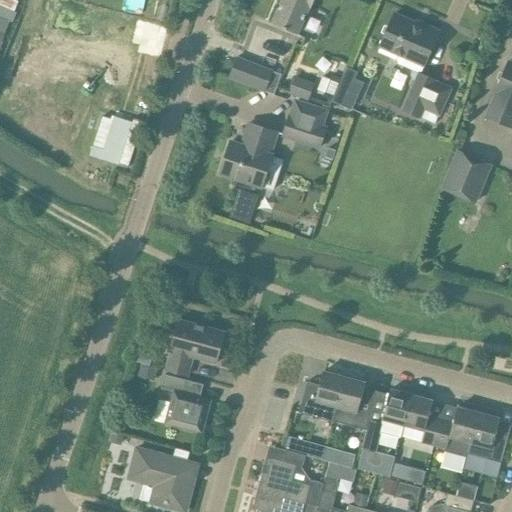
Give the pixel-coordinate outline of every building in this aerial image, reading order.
[(282,0),(272,24),(290,32),(296,35),(308,7),(311,9),(314,1),(314,0),(282,0)] [(386,33),(380,48),(398,56),(397,59),(399,63),(413,69),(412,71),(420,75),(424,67),(429,56),(437,38),(414,28),(416,24),(394,15),(386,33)] [(7,76),(34,82),(43,41),(16,35),(7,76)] [(272,72),(236,59),(229,79),(265,92),(272,72)] [(511,63),(509,62),(501,81),(495,93),(496,93),(486,117),(511,128),(511,127),(511,63)] [(347,67),(332,102),(352,111),(364,83),(355,79),(358,72),(347,67)] [(417,82),(404,111),(420,119),(424,110),(440,117),(452,89),(436,82),(420,75),(412,71),(410,75),(412,80),(417,82)] [(315,84),(295,77),(289,93),(309,100),(315,84)] [(329,112),(294,101),(283,136),(321,148),(327,127),(324,126),(329,112)] [(268,131),(249,124),(244,139),(247,140),(244,148),(230,143),(220,175),(261,188),(262,187),(274,191),(284,160),(269,155),(276,133),(268,131)] [(327,149),(325,157),(333,159),(336,150),(329,148),(327,149)] [(491,165),(457,151),(442,188),(475,202),(491,165)] [(234,205),(230,216),(250,223),(253,211),(234,205)] [(185,291),(187,281),(176,278),(174,289),(185,291)] [(225,333),(178,321),(170,352),(171,352),(165,371),(187,377),(192,358),(216,364),(225,333)] [(134,361),(150,365),(153,356),(137,352),(134,361)] [(139,377),(154,381),(158,369),(142,365),(139,377)] [(299,412),(333,421),(336,407),(344,378),(323,372),(319,386),(307,383),(299,412)] [(203,385),(165,375),(161,389),(172,392),(164,424),(202,434),(210,401),(200,399),(203,385)] [(346,379),(344,378),(336,407),(333,421),(367,430),(369,420),(375,399),(362,395),(365,384),(357,382),(357,378),(349,376),(346,379)] [(363,449),(358,469),(390,477),(395,457),(376,452),(381,433),(400,438),(401,436),(404,426),(411,396),(390,391),(388,402),(375,399),(369,420),(367,430),(366,432),(365,434),(362,449),(363,449)] [(404,426),(401,436),(434,445),(441,420),(429,417),(433,402),(411,396),(404,426)] [(441,420),(434,445),(446,449),(445,451),(467,457),(468,453),(478,414),(457,408),(453,423),(441,420)] [(468,453),(467,457),(468,453),(501,462),(508,436),(496,433),(500,420),(478,414),(468,453)] [(124,434),(113,431),(109,442),(120,446),(124,434)] [(307,442),(303,455),(305,456),(322,460),(326,447),(307,442)] [(338,450),(326,447),(322,460),(335,464),(338,450)] [(305,504),(317,507),(323,484),(311,480),(302,469),(305,456),(303,455),(277,448),(274,460),(271,460),(267,475),(262,474),(257,491),(305,504)] [(173,459),(137,450),(129,479),(145,484),(141,499),(151,502),(151,504),(182,511),(185,511),(190,493),(191,492),(191,491),(190,490),(190,489),(189,489),(188,488),(184,487),(190,464),(186,463),(189,453),(176,450),(173,459)] [(404,466),(395,463),(392,476),(400,479),(404,466)] [(323,484),(317,507),(315,511),(365,511),(366,510),(365,510),(353,507),(348,506),(347,511),(332,507),(339,482),(325,478),(324,484),(323,484)] [(399,482),(386,478),(384,489),(396,492),(399,482)] [(459,487),(456,497),(468,500),(473,502),(476,492),(459,487)] [(257,491),(252,509),(257,510),(256,511),(315,511),(317,507),(305,504),(257,491)] [(357,493),(353,507),(365,510),(369,496),(357,493)] [(468,500),(456,497),(447,495),(444,504),(441,504),(429,508),(427,511),(470,511),(473,502),(468,500)]
